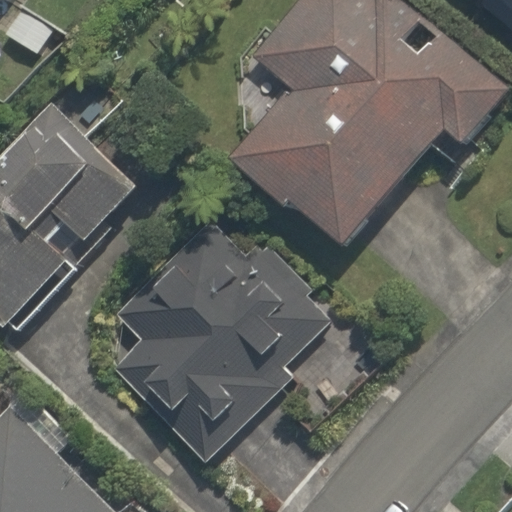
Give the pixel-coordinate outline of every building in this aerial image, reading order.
[(0,0),(0,20),(11,0),(0,0)] [(250,161),(379,266),(411,292),(436,261),(405,235),(479,144),(500,161),(511,146),(511,80),(413,0),(299,0),(273,33),(284,42),(260,71),(298,102),(250,161)] [(511,0),(498,0),(503,3),(485,29),(511,48),(511,0)] [(71,39),(23,9),(3,41),(51,71),(71,39)] [(0,314),(45,353),(173,203),(58,105),(0,172),(0,314)] [(346,317),(246,228),(147,338),(159,349),(133,378),(232,467),(299,392),(288,382),(346,317)] [(0,511),(132,511),(30,412),(0,442),(0,511)]
